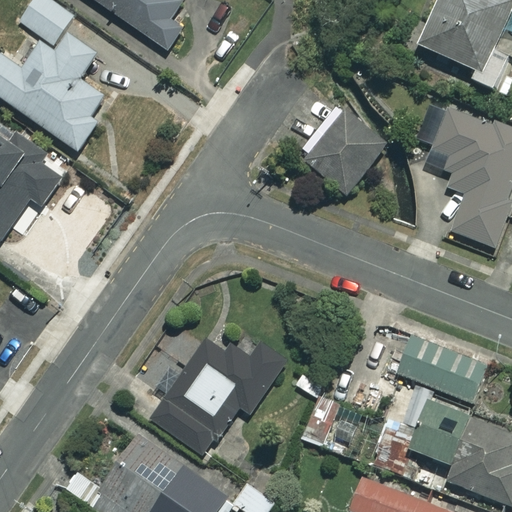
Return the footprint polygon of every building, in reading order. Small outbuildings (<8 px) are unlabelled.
[(73,18),(47,0),(34,0),(20,22),(54,46),(73,18)] [(91,0),(166,51),(179,32),(170,25),(183,7),(172,0),(91,0)] [(511,0),(441,0),(419,47),(473,72),(469,81),(497,95),(511,65),(488,54),(511,2),(511,0)] [(22,69),(0,53),(0,98),(77,152),(96,124),(89,119),(104,98),(79,81),(94,58),(67,39),(55,57),(39,45),(22,69)] [(386,147),(340,109),(299,157),(345,196),(386,147)] [(452,158),(446,174),(451,176),(447,188),(466,195),(452,233),(496,249),(511,203),(511,131),(449,109),(434,152),(452,158)] [(0,245),(8,234),(20,242),(62,179),(29,156),(27,160),(0,141),(0,245)] [(249,415),(289,361),(243,327),(226,349),(211,337),(181,377),(166,366),(152,385),(169,398),(153,420),(204,457),(240,409),(249,415)] [(487,366),(411,337),(397,375),(472,404),(487,366)] [(466,415),(427,400),(398,478),(438,493),(466,415)] [(246,482),(233,502),(136,435),(100,488),(78,473),(66,491),(96,511),(229,511),(231,509),(235,511),(269,511),(276,503),(246,482)] [(511,462),(462,443),(447,482),(511,507),(511,462)] [(477,511),(365,471),(350,511),(477,511)]
